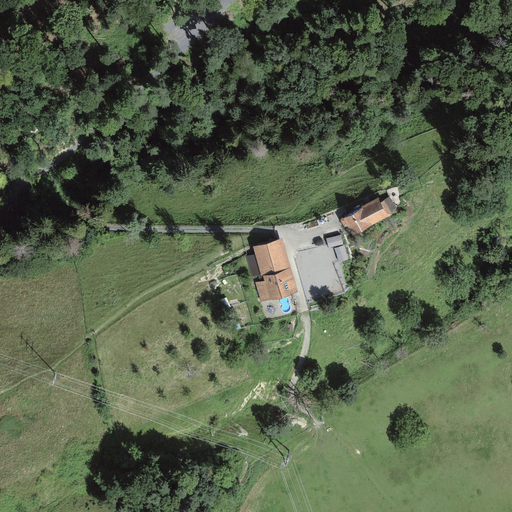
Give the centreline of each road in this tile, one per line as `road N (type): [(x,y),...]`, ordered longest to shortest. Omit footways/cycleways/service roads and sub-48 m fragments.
road 1 (track): [(227,0),(143,90),(10,200),(28,219),(275,231)]
road 2 (track): [(394,511),(316,418),(292,403),(308,340),(306,313),(289,240),(275,231)]
